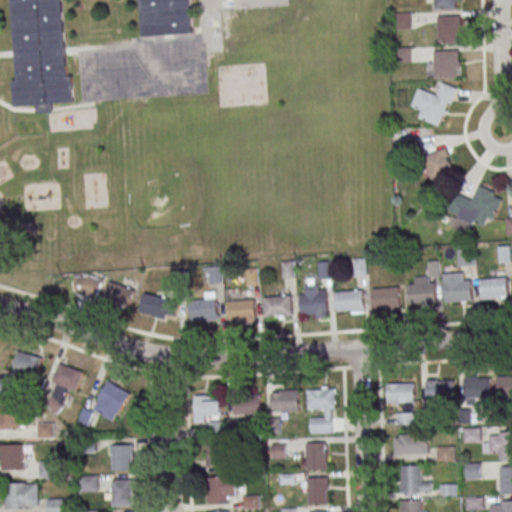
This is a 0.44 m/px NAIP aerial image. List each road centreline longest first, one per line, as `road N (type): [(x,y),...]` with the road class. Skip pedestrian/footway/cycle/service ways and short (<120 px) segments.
road 1 (residential): [(511,337),(194,360),(140,353),(0,307)]
road 2 (residential): [(506,101),(506,148),(490,143),(484,129),(506,101),(501,0)]
road 3 (residential): [(363,511),(358,349)]
road 4 (residential): [(172,511),(169,358)]
